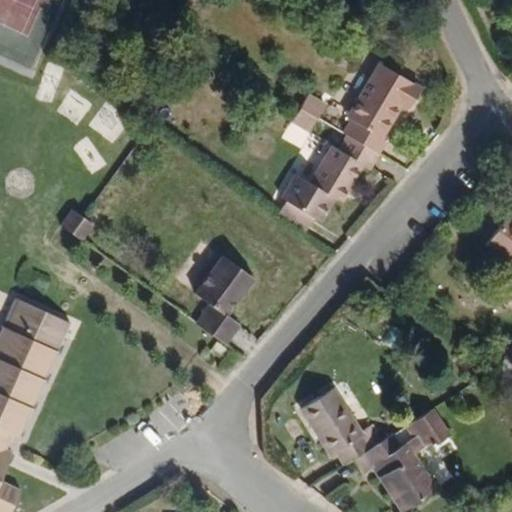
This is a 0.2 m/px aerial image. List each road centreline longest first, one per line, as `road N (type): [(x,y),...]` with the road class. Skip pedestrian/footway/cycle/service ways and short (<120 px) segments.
road 1 (residential): [(210,436),(236,395),(490,107)]
road 2 (residential): [(210,436),(77,511)]
